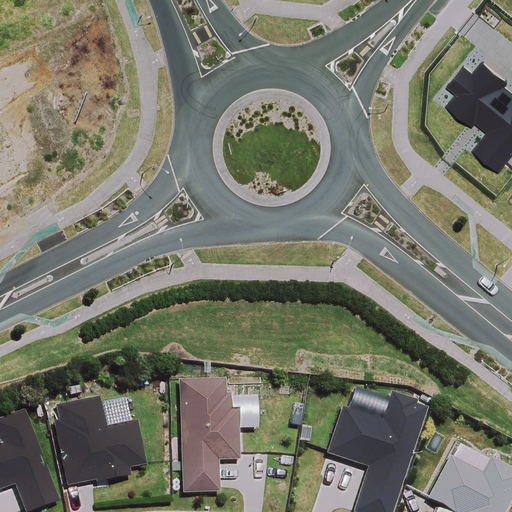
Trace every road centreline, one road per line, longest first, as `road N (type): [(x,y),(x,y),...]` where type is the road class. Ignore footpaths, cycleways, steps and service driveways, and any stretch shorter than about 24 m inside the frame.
road 1 (tertiary): [(0,307),(206,197)]
road 2 (tertiary): [(342,193),(511,330)]
road 3 (tertiary): [(342,193),(306,223),(279,230),(226,216),(206,197)]
